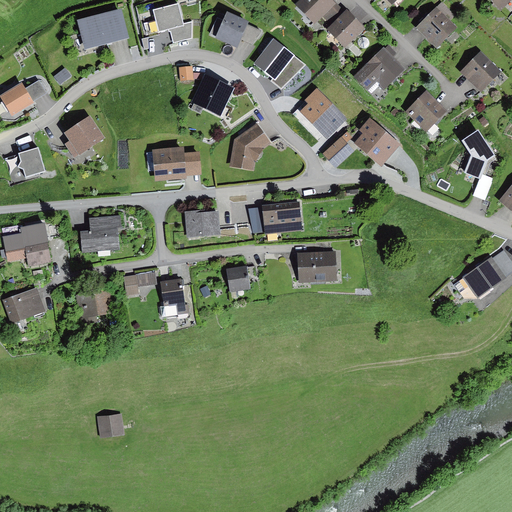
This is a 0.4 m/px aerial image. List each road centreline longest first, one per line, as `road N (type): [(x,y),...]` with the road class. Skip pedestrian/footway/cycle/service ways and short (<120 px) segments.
road 1 (residential): [(317,182),(308,153),(278,124),(255,84),(202,55),(96,79),(51,117),(0,137)]
road 2 (residential): [(511,233),(387,184),(317,182)]
road 3 (track): [(344,372),(472,351),(494,338),(511,310)]
road 4 (residential): [(317,182),(156,199)]
road 5 (residential): [(156,199),(0,211)]
road 6 (residential): [(314,247),(162,260)]
road 7 (residential): [(454,94),(360,0)]
